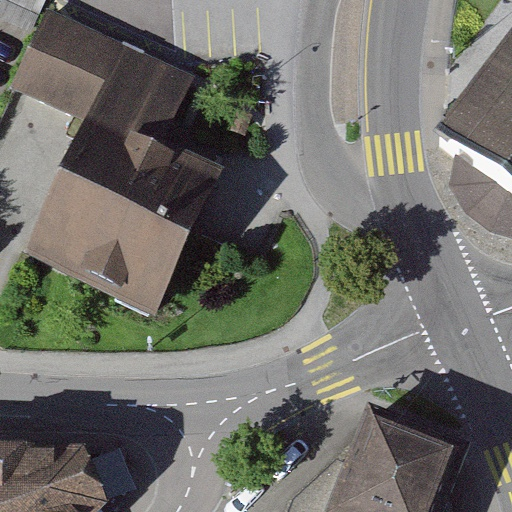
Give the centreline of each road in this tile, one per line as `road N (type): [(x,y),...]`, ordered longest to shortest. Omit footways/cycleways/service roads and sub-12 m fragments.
road 1 (secondary): [(401,0),(395,155),(458,323)]
road 2 (tertiary): [(458,323),(199,422)]
road 3 (tertiary): [(199,422),(124,406),(0,400)]
road 4 (secondary): [(511,447),(458,323)]
